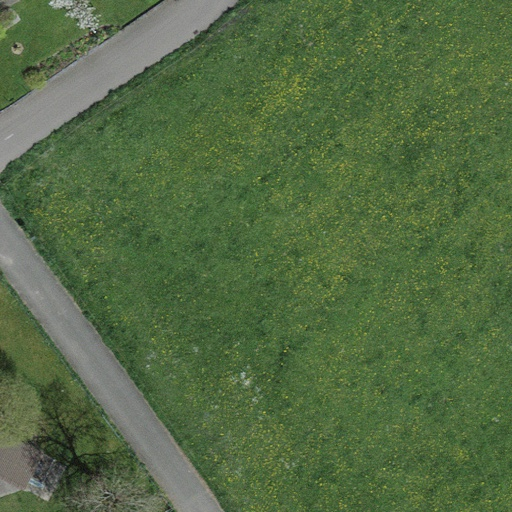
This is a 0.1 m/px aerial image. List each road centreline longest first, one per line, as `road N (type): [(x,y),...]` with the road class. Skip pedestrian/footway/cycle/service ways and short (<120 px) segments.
road 1 (track): [(0,238),(203,511)]
road 2 (residential): [(0,148),(237,0)]
